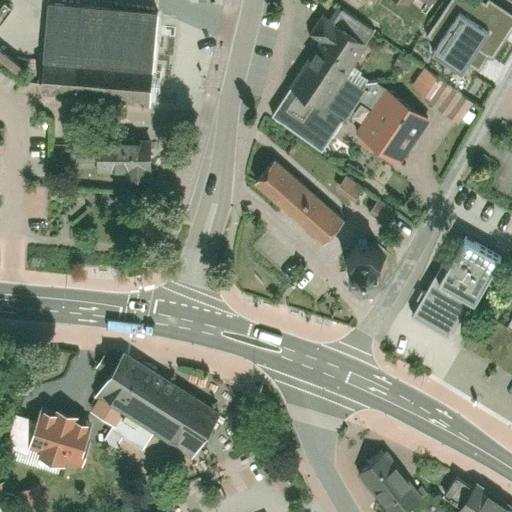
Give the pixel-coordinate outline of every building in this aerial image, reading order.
[(449,0),(427,35),(439,42),(433,50),(464,71),(469,62),(480,69),(490,55),(493,58),(511,29),(511,11),(494,0),(487,0),(487,1),(485,0),(449,0)] [(159,11),(50,2),(42,89),(123,96),(123,100),(151,102),(159,11)] [(291,82),(320,104),(367,40),(338,18),(291,82)] [(454,119),(469,101),(422,65),(408,83),(454,119)] [(352,125),(410,157),(435,111),(377,79),(352,125)] [(80,142),(80,161),(99,161),(99,168),(129,168),(129,176),(150,176),(150,167),(151,167),(151,142),(80,142)] [(274,155),(254,178),(323,239),(344,216),(274,155)] [(344,171),(334,184),(351,197),(361,185),(344,171)] [(367,206),(383,220),(393,208),(377,194),(367,206)] [(411,314),(447,336),(462,311),(471,295),(475,297),(501,253),(466,233),(454,252),(449,249),(411,314)] [(348,267),(362,280),(378,279),(385,271),(387,253),(375,239),(356,241),(348,256),(348,267)] [(107,375),(88,405),(116,423),(123,410),(189,452),(216,408),(123,349),(118,358),(109,353),(99,370),(107,375)] [(30,446),(81,461),(93,421),(42,405),(38,418),(30,446)] [(8,439),(30,446),(38,418),(16,411),(8,439)] [(356,469),(392,511),(407,511),(423,499),(380,449),(356,469)] [(511,511),(511,501),(474,479),(454,511),(456,511),(511,511)] [(38,484),(23,486),(25,503),(41,501),(38,484)]
